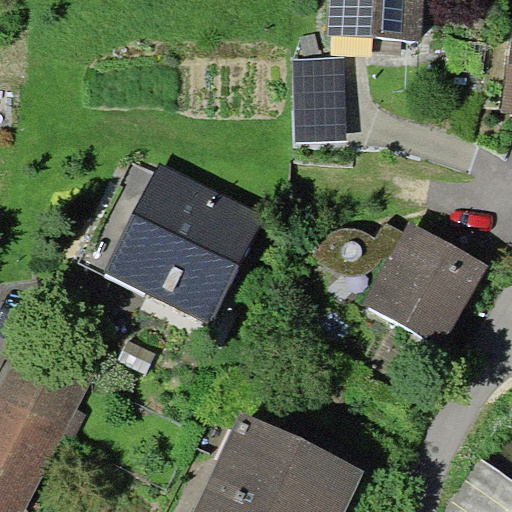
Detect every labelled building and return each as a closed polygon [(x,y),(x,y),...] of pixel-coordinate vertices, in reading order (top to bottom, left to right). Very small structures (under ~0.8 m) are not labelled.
[(328,0),(326,33),(423,38),(424,0),(328,0)] [(511,39),(501,110),(511,111),(511,39)] [(344,57),(292,58),(295,141),(346,140),(344,57)] [(105,269),(154,173),(132,162),(80,263),(102,275),(105,269)] [(105,269),(210,322),(264,215),(160,162),(154,173),(105,269)] [(390,257),(364,303),(443,346),(489,265),(410,221),(404,231),(390,257)] [(390,257),(404,231),(387,222),(375,238),(371,236),(365,231),(361,231),(351,229),(345,229),(340,230),(331,235),(324,241),(321,247),(320,251),(316,251),(315,256),(320,263),(326,268),(331,272),(341,276),(348,276),(355,276),(361,274),(368,271),(375,267),(380,262),(382,258),(390,257)] [(0,394),(0,511),(23,511),(67,433),(75,437),(87,415),(78,410),(96,375),(30,339),(0,394)] [(157,354),(128,340),(117,360),(146,375),(157,354)] [(241,410),(192,511),(344,511),(365,469),(241,410)]
